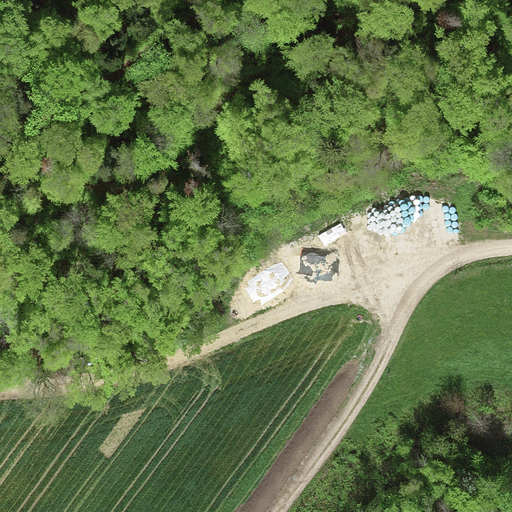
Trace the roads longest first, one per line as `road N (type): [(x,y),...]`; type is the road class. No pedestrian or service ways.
road 1 (track): [(0,381),(128,371),(435,267)]
road 2 (track): [(286,511),(435,267)]
